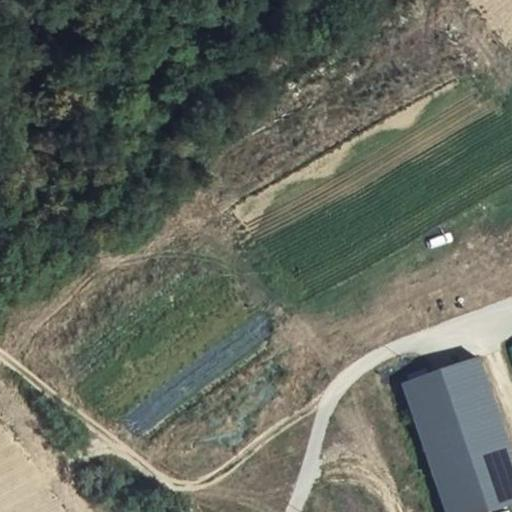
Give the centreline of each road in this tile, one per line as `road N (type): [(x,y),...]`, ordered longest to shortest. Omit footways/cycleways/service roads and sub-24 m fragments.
road 1 (track): [(188,511),(110,436),(0,351)]
road 2 (track): [(331,394),(214,477),(177,484),(149,472)]
road 3 (track): [(345,378),(212,234)]
